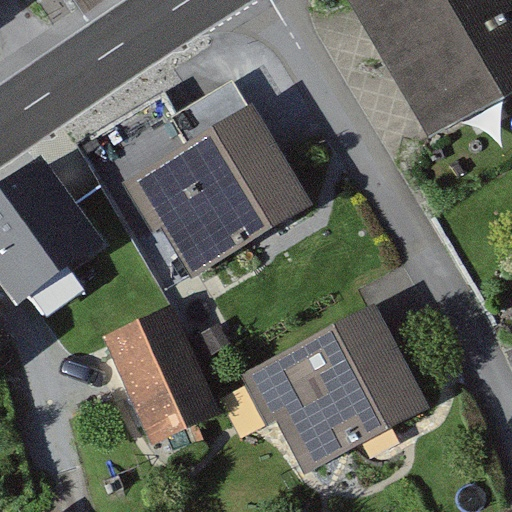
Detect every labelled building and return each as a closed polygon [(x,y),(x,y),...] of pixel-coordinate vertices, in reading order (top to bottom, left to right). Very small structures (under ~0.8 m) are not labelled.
[(65,0),(77,18),(103,0),(65,0)] [(511,0),(375,0),(449,130),(511,95),(511,0)] [(265,117),(140,190),(199,289),(323,216),(265,117)] [(50,192),(0,225),(0,272),(30,317),(102,269),(50,192)] [(382,312),(258,378),(314,484),(438,418),(382,312)] [(181,319),(116,348),(162,448),(226,418),(181,319)]
